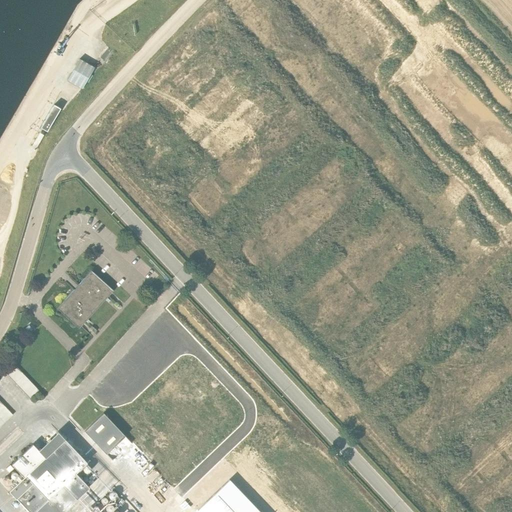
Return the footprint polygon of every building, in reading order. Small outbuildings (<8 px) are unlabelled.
[(67,80),(82,89),(86,82),(88,84),(92,76),(90,75),(94,68),(79,59),(67,80)] [(54,106),(40,128),(47,132),(60,109),(54,106)] [(112,291),(91,271),(56,309),(78,328),(112,291)] [(38,390),(13,363),(4,372),(29,399),(38,390)] [(0,426),(12,415),(0,403),(0,426)] [(124,436),(103,413),(84,431),(105,454),(124,436)] [(8,491),(28,511),(62,511),(89,486),(76,472),(87,462),(57,431),(38,450),(32,444),(11,464),(23,476),(8,491)]
